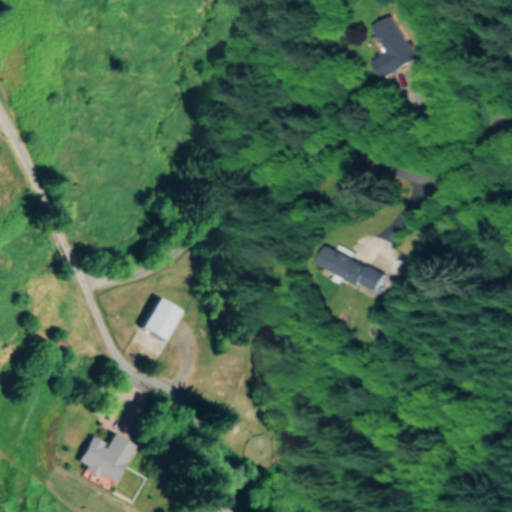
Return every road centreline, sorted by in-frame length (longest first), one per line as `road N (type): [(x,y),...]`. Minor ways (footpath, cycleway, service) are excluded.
road 1 (residential): [(0,114),(116,370),(201,400),(329,511)]
road 2 (residential): [(116,370),(156,313),(292,230),(351,215),(511,225)]
